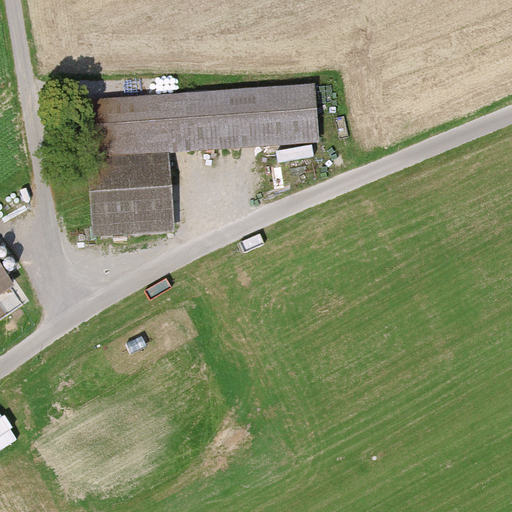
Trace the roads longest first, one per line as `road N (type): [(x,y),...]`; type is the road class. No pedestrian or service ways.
road 1 (unclassified): [(511,114),(236,228),(72,309)]
road 2 (unclassified): [(14,0),(72,309)]
